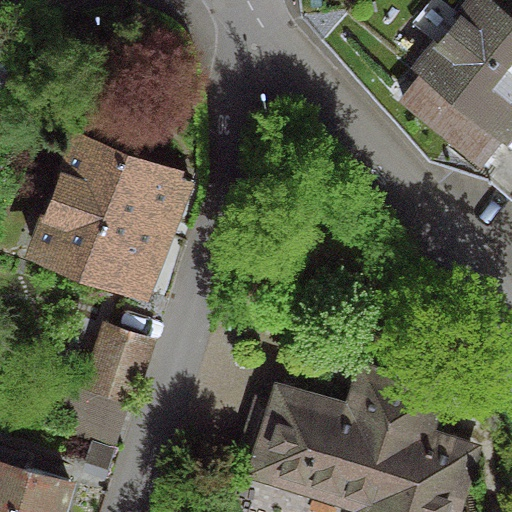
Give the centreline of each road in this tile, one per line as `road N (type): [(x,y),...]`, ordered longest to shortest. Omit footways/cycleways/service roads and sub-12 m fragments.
road 1 (residential): [(248,34),(241,121),(217,225),(132,511)]
road 2 (residential): [(248,34),(398,165),(511,351)]
